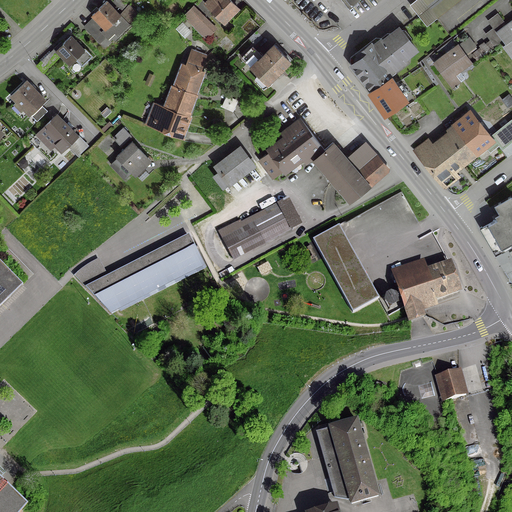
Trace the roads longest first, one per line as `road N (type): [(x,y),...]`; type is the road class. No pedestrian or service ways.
road 1 (tertiary): [(509,313),(469,334),(373,355),(328,379),(280,437),(259,491)]
road 2 (tertiary): [(319,57),(448,214)]
road 3 (residential): [(199,163),(319,57)]
